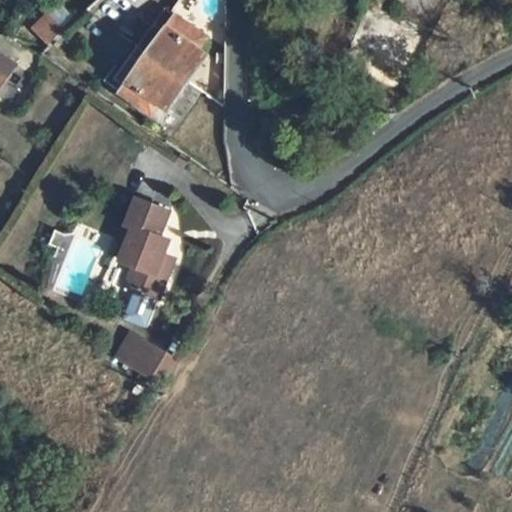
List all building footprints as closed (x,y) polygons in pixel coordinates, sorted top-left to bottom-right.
[(393,90),(420,35),(366,7),(338,64),(393,90)] [(169,8),(112,87),(155,118),(165,106),(172,111),(211,56),(203,50),(211,40),(169,8)] [(53,18),(39,31),(56,48),(69,35),(53,18)] [(0,95),(19,66),(0,52),(0,95)] [(57,95),(70,74),(52,61),(38,82),(57,95)] [(135,226),(130,242),(170,268),(174,257),(163,254),(168,238),(159,234),(168,207),(138,196),(128,223),(135,226)] [(161,299),(170,268),(130,242),(124,258),(137,262),(131,281),(135,289),(138,290),(160,299),(161,299)] [(160,299),(138,290),(126,321),(149,329),(160,299)] [(130,363),(147,338),(140,334),(124,358),(130,363)] [(147,338),(130,363),(169,388),(185,364),(147,338)]
